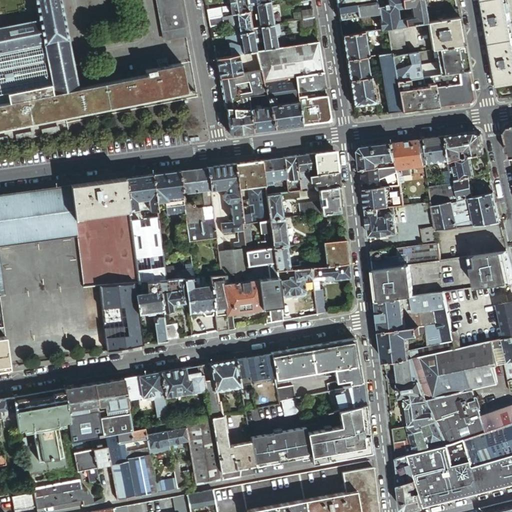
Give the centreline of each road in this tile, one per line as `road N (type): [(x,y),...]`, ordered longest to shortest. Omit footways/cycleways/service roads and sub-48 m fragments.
road 1 (residential): [(0,385),(371,321)]
road 2 (residential): [(0,177),(220,149)]
road 3 (residential): [(396,511),(371,321)]
road 4 (residential): [(371,321),(347,132)]
road 5 (residential): [(192,0),(220,149)]
road 6 (residential): [(347,132),(489,114)]
road 7 (residential): [(347,132),(326,0)]
road 8 (residential): [(220,149),(347,132)]
